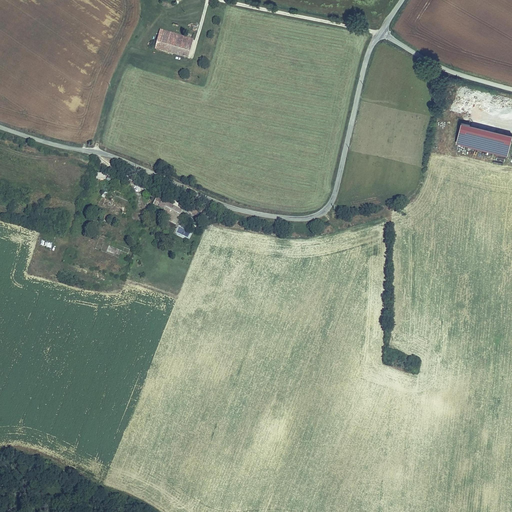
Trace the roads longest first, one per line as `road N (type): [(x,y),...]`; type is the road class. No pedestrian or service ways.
road 1 (unclassified): [(0,127),(109,155),(210,202),(311,217),(334,197),(366,56),(381,32)]
road 2 (track): [(95,152),(143,28),(146,0)]
road 3 (unclassified): [(381,32),(451,72),(511,89)]
